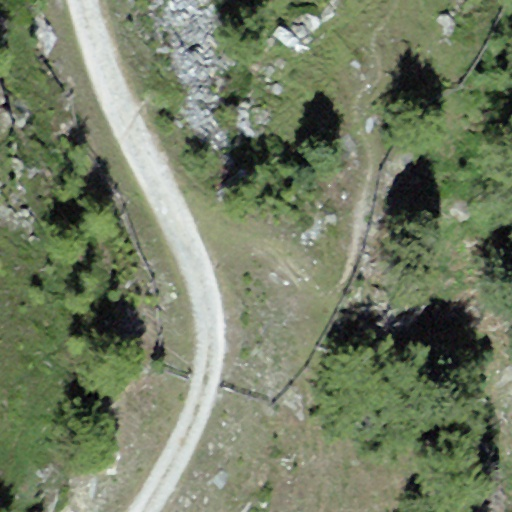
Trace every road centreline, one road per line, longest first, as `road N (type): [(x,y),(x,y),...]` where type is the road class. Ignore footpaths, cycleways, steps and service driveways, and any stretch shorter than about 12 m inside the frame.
road 1 (track): [(144,511),(209,383),(211,223)]
road 2 (track): [(211,223),(93,0)]
